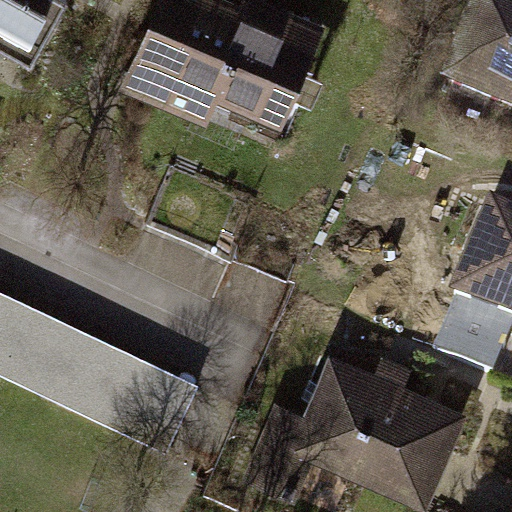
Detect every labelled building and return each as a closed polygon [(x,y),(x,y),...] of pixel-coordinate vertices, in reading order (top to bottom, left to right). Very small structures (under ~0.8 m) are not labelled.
[(64,0),(0,0),(0,43),(32,61),(64,0)] [(158,0),(122,86),(210,123),(221,98),(285,125),(330,21),(279,0),(158,0)] [(511,0),(478,0),(443,85),(511,113),(511,0)] [(511,210),(493,203),(452,300),(511,324),(511,210)] [(199,384),(0,288),(0,369),(168,450),(199,384)] [(471,411),(331,352),(305,414),(277,402),(244,479),(298,501),(315,461),(429,509),(441,481),(471,411)]
